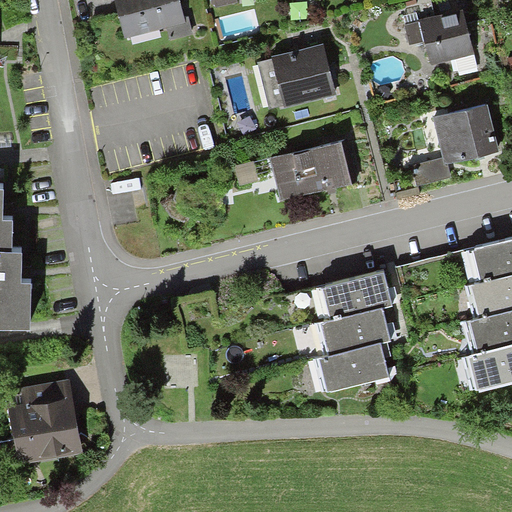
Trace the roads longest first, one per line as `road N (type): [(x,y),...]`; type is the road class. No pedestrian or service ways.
road 1 (residential): [(99,294),(511,197)]
road 2 (residential): [(126,433),(437,428),(511,447)]
road 3 (residential): [(47,0),(99,294)]
road 4 (residential): [(99,294),(126,433)]
road 5 (residential): [(126,433),(108,463),(67,501),(37,511)]
